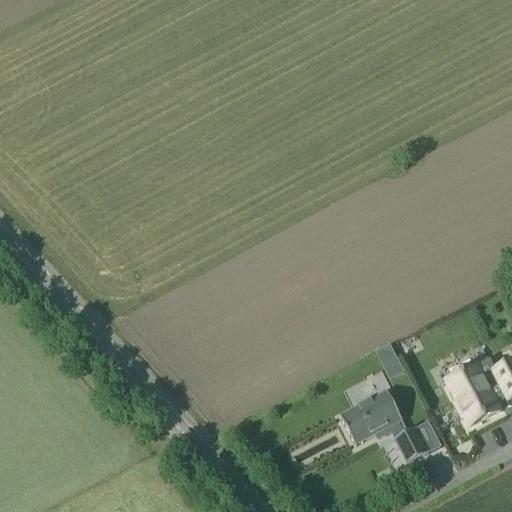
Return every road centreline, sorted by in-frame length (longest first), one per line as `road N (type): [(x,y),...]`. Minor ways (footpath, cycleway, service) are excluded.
road 1 (unclassified): [(257,511),(0,234)]
road 2 (residential): [(399,511),(511,450)]
